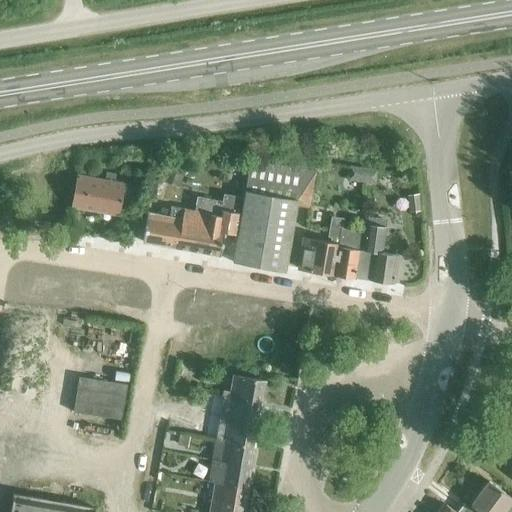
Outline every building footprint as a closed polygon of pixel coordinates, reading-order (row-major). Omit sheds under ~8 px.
[(164,181),(178,186),(186,166),(172,160),(164,181)] [(231,262),(235,263),(283,271),(284,266),(295,200),(301,169),(249,160),(243,192),(231,262)] [(118,215),(124,183),(114,182),(115,175),(105,173),(104,180),(84,176),(86,162),(78,161),(70,207),(118,215)] [(234,235),(241,198),(223,195),(222,202),(196,197),(194,211),(170,207),(168,216),(147,212),(141,242),(219,255),(223,233),(234,235)] [(412,210),(425,210),(424,195),(412,195),(412,210)] [(333,274),(340,229),(342,219),(331,217),(327,236),(330,237),(330,242),(301,237),(296,268),(333,274)] [(364,233),(362,250),(372,251),(368,280),(393,284),(397,255),(381,253),(384,227),(385,221),(367,218),(366,224),(364,233)] [(364,233),(340,229),(333,274),(354,278),(359,249),(362,250),(364,233)] [(359,249),(354,278),(368,280),(372,251),(362,250),(359,249)] [(7,313),(3,346),(40,352),(45,318),(7,313)] [(260,403),(264,381),(231,375),(229,392),(223,391),(222,396),(260,403)] [(222,396),(219,417),(256,423),(260,403),(222,396)] [(219,417),(215,439),(253,446),(254,446),(258,424),(256,423),(219,417)] [(178,433),(176,444),(186,446),(188,435),(178,433)] [(249,466),(253,446),(215,439),(214,444),(219,445),(217,461),(249,466)] [(249,466),(217,461),(211,460),(207,481),(213,482),(245,488),(249,466)] [(511,511),(511,499),(487,481),(469,505),(478,511),(511,511)] [(242,511),(246,488),(245,488),(213,482),(207,511),(242,511)] [(94,511),(95,508),(27,496),(12,494),(8,511),(94,511)] [(259,501),(258,511),(270,511),(271,502),(259,501)] [(454,511),(445,505),(439,511),(474,511),(462,502),(454,511)]
